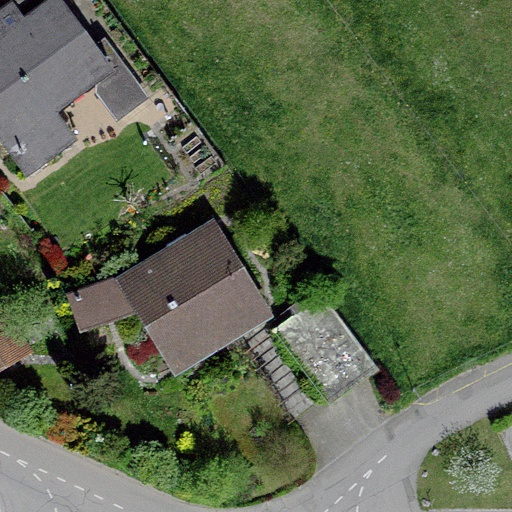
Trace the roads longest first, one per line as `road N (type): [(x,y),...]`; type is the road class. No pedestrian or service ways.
road 1 (unclassified): [(328,511),(511,379)]
road 2 (residential): [(0,453),(127,511)]
